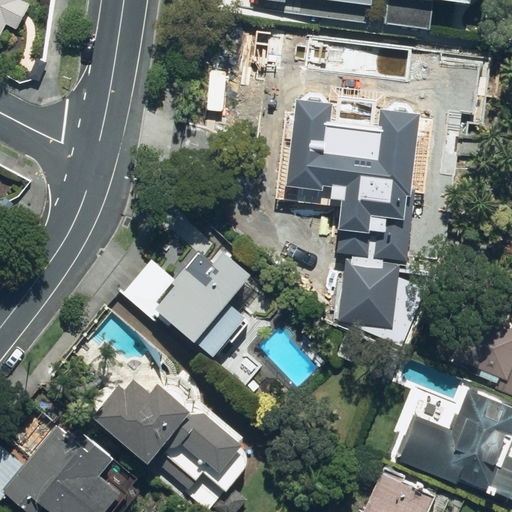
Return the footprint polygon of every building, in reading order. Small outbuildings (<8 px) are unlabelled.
[(0,0),(0,44),(8,25),(21,31),(34,1),(31,0),(0,0)] [(381,0),(379,23),(435,29),(438,0),(381,0)] [(291,187),(339,192),(337,251),(417,254),(420,173),(391,173),(393,107),(336,106),(336,99),(298,98),(291,187)] [(190,259),(158,307),(220,359),(255,317),(233,298),(257,270),(228,246),(206,273),(190,259)] [(423,283),(349,258),(330,314),(404,339),(423,283)] [(509,381),(503,387),(511,391),(511,303),(499,298),(472,367),(509,381)] [(124,379),(95,415),(152,464),(174,438),(218,475),(249,437),(205,400),(197,410),(158,377),(151,386),(136,373),(129,382),(124,379)] [(511,402),(468,383),(450,425),(416,410),(411,422),(398,454),(511,501),(511,402)] [(28,507),(37,497),(54,511),(105,511),(124,491),(102,473),(116,457),(68,417),(7,489),(28,507)] [(444,511),(450,499),(380,468),(360,511),(444,511)]
